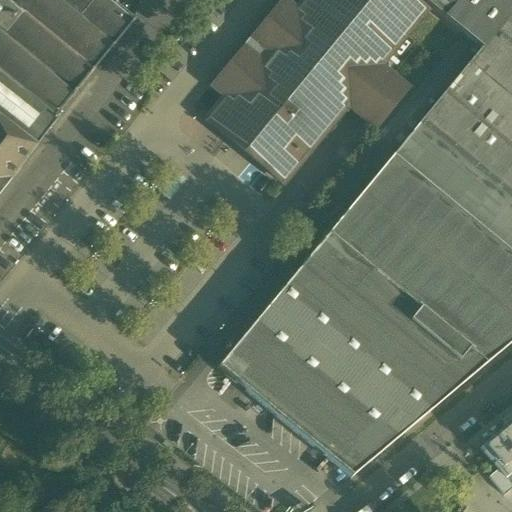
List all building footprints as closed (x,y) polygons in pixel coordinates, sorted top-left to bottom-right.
[(0,0),(0,42),(21,17),(0,0)] [(0,42),(0,78),(53,120),(133,24),(112,7),(118,0),(0,0),(21,17),(0,42)] [(259,166),(283,186),(348,108),(374,130),(407,91),(380,68),(402,41),(403,42),(429,9),(418,0),(306,0),(297,12),(223,100),(211,115),(265,159),(259,166)] [(418,0),(429,9),(443,20),(458,0),(418,0)] [(511,10),(511,0),(458,0),(443,20),(465,38),(479,51),(511,10)] [(210,90),(223,100),(297,12),(284,1),(210,90)] [(511,10),(479,51),(417,127),(511,205),(511,10)] [(56,122),(53,120),(0,78),(0,193),(32,152),(56,122)] [(485,367),(511,344),(511,205),(417,127),(327,237),(485,367)] [(351,479),(485,367),(327,237),(218,370),(351,479)] [(511,422),(498,434),(511,450),(511,422)] [(511,450),(498,434),(479,450),(497,472),(505,481),(511,474),(511,450)] [(511,489),(505,481),(497,472),(488,479),(503,498),(511,490),(511,489)]
